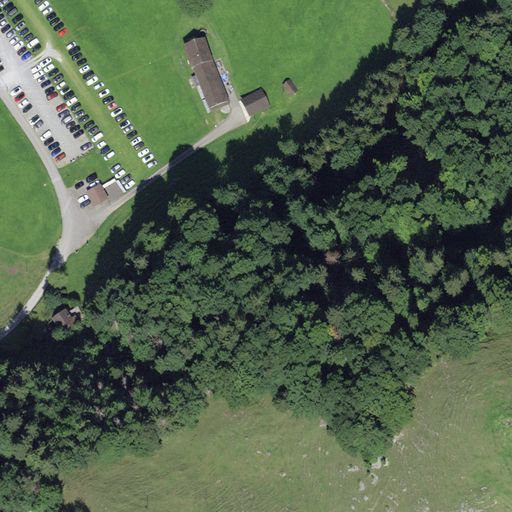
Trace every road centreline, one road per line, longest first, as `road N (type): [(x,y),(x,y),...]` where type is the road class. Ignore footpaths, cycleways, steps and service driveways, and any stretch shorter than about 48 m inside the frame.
road 1 (track): [(241,114),(100,215),(72,223),(59,260),(0,336)]
road 2 (unclassified): [(72,223),(48,161),(0,90)]
